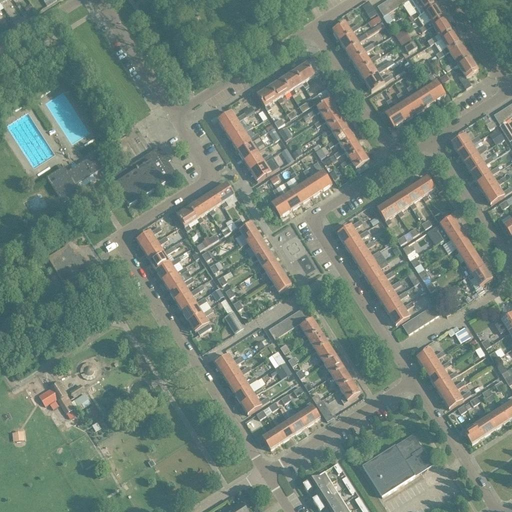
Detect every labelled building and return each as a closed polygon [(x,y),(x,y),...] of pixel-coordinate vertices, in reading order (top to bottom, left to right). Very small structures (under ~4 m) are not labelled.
[(389,0),(386,2),(392,12),(398,8),(392,0),(389,0)] [(392,0),(398,8),(403,5),(399,0),(392,0)] [(411,0),(408,2),(415,14),(410,17),(413,22),(423,15),(435,7),(437,6),(435,2),(433,3),(430,0),(411,0)] [(381,5),(387,15),(392,12),(386,2),(381,5)] [(29,5),(23,9),(26,14),(32,10),(29,5)] [(387,15),(381,5),(376,8),(382,18),(387,15)] [(421,35),(431,28),(443,20),(444,20),(446,19),(443,15),(441,16),(435,7),(423,15),(429,23),(418,30),(421,35)] [(371,9),(365,13),(369,20),(376,16),(371,9)] [(383,19),(382,19),(386,26),(392,23),(387,16),(383,19)] [(377,18),(367,24),(370,29),(380,22),(377,18)] [(431,28),(440,41),(452,33),(454,32),(451,28),(449,29),(444,20),(443,20),(431,28)] [(10,22),(6,25),(9,31),(14,28),(11,24),(10,22)] [(351,35),(359,29),(360,29),(357,25),(348,31),(344,24),(331,33),(337,43),(351,35)] [(381,24),(363,35),(364,35),(366,39),(384,28),(381,24)] [(404,30),(394,37),(401,48),(411,41),(404,30)] [(438,61),(448,54),(460,46),(462,45),(460,41),(458,42),(452,33),(440,41),(445,49),(435,56),(438,61)] [(344,53),(357,45),(366,39),(364,35),(355,41),(351,35),(337,43),(344,53)] [(429,48),(437,43),(434,38),(427,43),(427,45),(429,48)] [(407,55),(416,50),(412,44),(403,50),(407,55)] [(350,63),(364,55),(373,49),(370,46),(361,51),(357,45),(344,53),(350,63)] [(443,69),(446,74),(457,67),(456,67),(468,59),(469,59),(471,58),(468,54),(466,55),(460,46),(448,54),(454,62),(443,69)] [(364,55),(350,63),(357,74),(370,65),(379,59),(377,56),(368,61),(364,55)] [(456,67),(457,67),(462,76),(457,80),(465,91),(470,88),(465,80),(477,73),(469,59),(468,59),(456,67)] [(370,65),(357,74),(363,84),(377,75),(392,65),(390,61),(374,71),(370,65)] [(301,86),(303,90),(307,87),(305,83),(313,78),(318,75),(310,62),(293,73),(301,86)] [(410,70),(405,62),(401,64),(406,73),(410,70)] [(289,93),(288,94),(291,98),(295,95),(292,91),(301,86),(293,73),(281,81),(289,93)] [(377,75),(363,84),(370,94),(383,86),(383,85),(392,80),(390,76),(381,82),(377,75)] [(408,75),(403,78),(407,84),(412,80),(408,75)] [(425,91),(434,104),(444,97),(435,84),(430,75),(426,78),(431,87),(425,91)] [(444,76),(438,80),(442,85),(448,81),(444,76)] [(280,99),(288,94),(289,93),(281,81),(268,89),(276,101),(279,106),(283,103),(280,99)] [(415,97),(423,110),(434,104),(425,91),(419,82),(416,84),(421,93),(415,97)] [(401,97),(413,117),(423,110),(415,97),(409,88),(406,91),(407,93),(401,97)] [(256,97),(266,114),(270,111),(268,107),(276,101),(268,89),(256,97)] [(395,110),(403,123),(413,117),(401,97),(399,95),(395,97),(401,106),(395,110)] [(310,101),(314,106),(320,102),(317,97),(310,101)] [(298,109),(301,114),(314,106),(310,101),(298,109)] [(393,130),(403,123),(395,110),(389,101),(385,104),(391,112),(381,119),(384,124),(388,122),(393,130)] [(322,120),(335,112),(329,102),(315,110),(316,110),(307,116),(309,120),(318,114),(322,120)] [(250,107),(242,113),(243,115),(245,119),(254,113),(250,107)] [(509,121),(511,118),(511,113),(508,107),(503,111),(509,121)] [(506,122),(509,121),(503,111),(498,114),(504,124),(506,122)] [(325,124),(329,131),(342,122),(335,112),(322,120),(313,126),(316,130),(325,124)] [(261,113),(257,116),(262,123),(266,120),(261,113)] [(286,117),(289,122),(296,118),(292,113),(286,117)] [(217,123),(223,133),(236,124),(245,119),(243,115),(234,121),(230,114),(217,123)] [(499,127),(504,124),(498,114),(493,117),(499,127)] [(487,116),(480,120),(484,125),(488,132),(495,128),(487,116)] [(273,125),(277,130),(283,126),(280,120),(273,125)] [(342,122),(329,131),(320,136),(322,140),(331,134),(335,141),(348,132),(342,122)] [(511,131),(506,122),(504,124),(499,127),(498,128),(508,144),(511,141),(511,131)] [(230,143),(243,135),(253,128),(250,125),(241,131),(236,124),(223,133),(230,143)] [(285,129),(278,134),(284,143),(291,138),(285,129)] [(497,131),(488,137),(494,147),(503,141),(497,131)] [(348,132),(335,141),(326,146),(329,150),(337,145),(342,151),(355,142),(348,132)] [(247,141),(243,135),(230,143),(236,153),(258,139),(261,138),(258,134),(247,141)] [(275,134),(269,137),(274,144),(279,141),(275,134)] [(457,156),(470,147),(479,142),(477,138),(468,144),(464,137),(450,146),(457,156)] [(243,164),(256,155),(265,149),(258,139),(236,153),(243,164)] [(355,142),(342,151),(333,157),(335,160),(344,155),(348,161),(361,153),(355,142)] [(463,166),(477,158),(486,152),(483,148),(474,154),(470,147),(457,156),(463,166)] [(130,167),(109,180),(116,190),(128,209),(177,178),(158,149),(130,167)] [(285,151),(280,154),(284,160),(289,157),(285,151)] [(361,153),(348,161),(339,167),(342,171),(350,165),(355,171),(368,163),(361,153)] [(250,174),(263,165),(272,159),(269,156),(260,161),(256,155),(243,164),(250,174)] [(82,163),(91,177),(102,170),(96,161),(95,162),(92,158),(92,157),(82,163)] [(333,157),(324,162),(327,167),(336,162),(335,160),(333,157)] [(470,176),(483,168),(492,162),(490,158),(481,164),(477,158),(463,166),(470,176)] [(263,165),(250,174),(256,184),(269,175),(278,169),(272,159),(263,165)] [(91,177),(82,163),(66,174),(74,187),(91,177)] [(312,180),(320,194),(330,187),(322,174),(316,165),(312,167),(318,176),(312,180)] [(476,186),(490,178),(499,172),(496,168),(487,174),(483,168),(470,176),(476,186)] [(62,203),(78,193),(74,187),(66,174),(63,170),(47,180),(62,203)] [(336,170),(328,175),(333,182),(340,178),(336,170)] [(308,183),(301,187),(310,200),(320,194),(312,180),(306,171),(302,174),(308,183)] [(275,177),(268,181),(271,186),(278,182),(275,177)] [(291,193),(300,207),(310,200),(301,187),(296,178),(292,180),(298,189),(291,193)] [(494,184),(490,178),(476,186),(483,197),(496,188),(505,182),(503,179),(494,184)] [(421,199),(421,200),(424,204),(428,201),(425,197),(433,192),(434,192),(426,179),(413,187),(421,199)] [(281,200),(289,213),(300,207),(291,193),(286,184),(282,187),(287,196),(281,200)] [(220,206),(223,210),(227,207),(224,203),(233,198),(225,185),(213,193),(220,206)] [(409,207),(411,212),(415,209),(413,205),(421,200),(421,199),(413,187),(401,195),(409,207)] [(483,197),(489,207),(503,198),(511,193),(509,189),(500,194),(496,188),(483,197)] [(32,189),(16,201),(25,213),(41,202),(32,189)] [(289,213),(281,200),(275,191),(272,193),(277,202),(271,206),(279,220),(289,213)] [(208,214),(211,218),(215,215),(212,211),(220,206),(213,193),(200,201),(208,214)] [(400,213),(409,207),(401,195),(389,203),(396,215),(399,220),(403,217),(400,213)] [(196,221),(195,222),(198,226),(202,223),(200,219),(208,214),(200,201),(188,209),(196,221)] [(508,207),(505,202),(498,206),(501,212),(508,207)] [(396,215),(389,203),(376,211),(387,227),(391,225),(388,221),(396,215)] [(188,209),(175,217),(186,234),(190,231),(187,227),(195,222),(196,221),(188,209)] [(433,218),(436,224),(443,219),(439,214),(433,218)] [(510,240),(511,238),(511,215),(509,218),(511,222),(503,227),(502,227),(510,240)] [(375,218),(368,222),(372,228),(378,224),(375,218)] [(447,239),(459,231),(451,219),(435,229),(437,233),(436,233),(442,242),(443,242),(447,239)] [(239,220),(232,225),(236,230),(242,226),(239,220)] [(343,247),(356,238),(352,232),(361,226),(359,222),(350,228),(336,236),(343,247)] [(420,226),(424,232),(430,227),(427,222),(420,226)] [(232,225),(226,228),(230,234),(236,230),(232,225)] [(246,246),(259,238),(251,225),(234,236),(237,240),(241,237),(246,245),(246,246)] [(220,232),(223,238),(230,234),(226,228),(220,232)] [(142,253),(155,244),(151,238),(160,232),(158,229),(149,234),(136,242),(142,253)] [(408,234),(411,239),(418,235),(415,230),(408,234)] [(349,257),(363,248),(359,242),(370,235),(368,231),(365,233),(356,238),(343,247),(349,257)] [(447,239),(443,242),(445,246),(450,243),(455,251),(467,244),(459,231),(447,239)] [(207,240),(211,246),(217,241),(214,236),(207,240)] [(203,242),(201,244),(205,250),(211,246),(207,240),(206,238),(202,241),(203,242)] [(246,246),(246,245),(242,248),(244,252),(249,249),(254,258),(266,250),(259,238),(246,246)] [(402,238),(396,242),(399,247),(406,243),(402,238)] [(162,255),(158,248),(167,243),(164,239),(155,244),(142,253),(149,263),(162,255)] [(80,263),(72,249),(66,252),(60,240),(38,252),(52,278),(80,263)] [(356,267),(369,258),(365,252),(374,246),(372,243),(363,248),(349,257),(356,267)] [(195,248),(198,254),(205,250),(201,244),(195,248)] [(457,255),(463,264),(475,256),(467,244),(455,251),(451,254),(453,258),(457,255)] [(162,255),(149,263),(155,273),(168,265),(164,258),(180,248),(178,245),(162,255)] [(401,250),(409,263),(414,260),(407,247),(401,250)] [(254,258),(250,260),(252,264),(257,262),(262,270),(274,263),(266,250),(254,258)] [(299,272),(308,268),(299,250),(290,255),(299,272)] [(362,277),(376,269),(372,262),(380,257),(378,253),(369,259),(369,258),(356,267),(362,277)] [(185,254),(177,259),(180,263),(187,258),(185,254)] [(205,264),(210,261),(206,254),(200,257),(205,264)] [(463,264),(459,266),(461,270),(465,268),(471,276),(483,268),(475,256),(463,264)] [(177,259),(168,265),(155,273),(162,283),(175,275),(171,268),(180,263),(177,259)] [(409,263),(417,275),(422,272),(414,260),(409,263)] [(218,263),(214,266),(218,273),(222,270),(218,263)] [(262,270),(258,273),(260,277),(264,274),(270,282),(270,283),(282,275),(274,263),(262,270)] [(385,263),(376,269),(362,277),(369,287),(382,279),(378,272),(387,267),(385,263)] [(218,273),(214,266),(208,269),(213,276),(218,273)] [(491,281),(483,268),(471,276),(466,279),(469,283),(473,280),(479,288),(478,289),(474,292),(479,299),(485,296),(480,288),(491,281)] [(168,294),(181,285),(190,279),(184,269),(175,275),(162,283),(168,294)] [(39,270),(33,274),(38,282),(44,278),(39,270)] [(422,272),(417,275),(421,282),(427,279),(422,272)] [(382,279),(369,287),(375,297),(389,289),(385,283),(393,277),(391,273),(382,279)] [(290,288),(282,275),(270,283),(270,282),(265,285),(268,289),(265,291),(271,300),(290,288)] [(221,278),(216,282),(220,288),(226,285),(221,278)] [(174,304),(188,295),(184,289),(193,283),(190,279),(181,285),(168,294),(174,304)] [(375,297),(382,308),(395,299),(391,293),(401,287),(398,283),(389,289),(375,297)] [(430,284),(425,288),(429,294),(434,291),(430,284)] [(181,314),(194,305),(190,299),(203,291),(201,287),(188,295),(174,304),(181,314)] [(218,291),(211,295),(216,303),(222,299),(218,291)] [(229,291),(224,294),(228,301),(234,297),(229,291)] [(395,299),(382,308),(388,318),(402,309),(397,303),(407,297),(405,293),(395,299)] [(438,297),(433,300),(437,307),(442,303),(438,297)] [(203,300),(194,305),(181,314),(187,324),(201,316),(197,309),(206,304),(203,300)] [(224,301),(220,304),(228,317),(232,314),(224,301)] [(236,301),(230,304),(236,313),(241,310),(236,301)] [(395,328),(408,320),(404,313),(413,308),(410,304),(402,309),(388,318),(395,328)] [(439,317),(432,307),(427,310),(434,320),(439,317)] [(210,310),(201,316),(187,324),(194,334),(196,333),(198,338),(210,330),(203,319),(212,314),(210,310)] [(427,310),(422,314),(428,323),(434,320),(427,310)] [(223,319),(234,336),(242,331),(232,314),(228,317),(227,317),(223,319)] [(422,314),(417,317),(423,327),(428,323),(422,314)] [(300,325),(294,315),(289,318),(295,328),(300,325)] [(508,335),(511,332),(511,315),(500,323),(501,323),(506,331),(502,334),(504,338),(509,335),(508,335)] [(417,317),(412,320),(418,330),(423,327),(417,317)] [(295,328),(289,318),(284,322),(290,332),(295,328)] [(412,320),(406,324),(413,334),(418,330),(412,320)] [(307,341),(319,333),(311,321),(299,329),(305,337),(300,340),(303,344),(307,342),(307,341)] [(290,332),(284,322),(278,325),(285,335),(290,332)] [(406,324),(401,327),(407,337),(413,334),(406,324)] [(285,335),(278,325),(273,328),(279,338),(285,335)] [(279,338),(273,328),(267,332),(274,342),(279,338)] [(452,330),(446,333),(449,338),(453,336),(458,333),(455,328),(452,330)] [(458,333),(453,336),(459,346),(469,340),(469,339),(463,330),(458,333)] [(311,357),(315,354),(327,346),(319,333),(307,341),(307,342),(313,350),(308,352),(311,357)] [(485,341),(480,344),(484,351),(490,348),(485,341)] [(259,342),(254,345),(258,351),(263,347),(259,342)] [(473,342),(468,345),(472,350),(477,347),(473,342)] [(323,366),(335,358),(327,346),(315,354),(320,362),(316,365),(319,369),(323,366)] [(283,357),(288,353),(284,347),(279,350),(283,357)] [(422,371),(435,362),(444,356),(442,353),(433,358),(428,352),(415,360),(422,371)] [(277,353),(271,357),(278,368),(284,364),(277,353)] [(488,357),(492,363),(498,360),(493,353),(488,357)] [(221,376),(234,368),(243,362),(240,358),(232,364),(227,357),(214,366),(221,376)] [(331,378),(343,370),(335,358),(323,366),(328,375),(324,377),(327,381),(331,379),(331,378)] [(292,359),(287,363),(291,369),(296,366),(292,359)] [(439,368),(435,362),(422,371),(428,381),(442,372),(450,367),(448,363),(439,368)] [(80,369),(79,374),(80,376),(83,379),(86,381),(90,381),(94,379),(96,376),(97,372),(95,368),(93,365),(89,364),(85,364),(82,366),(80,369)] [(274,371),(273,371),(276,375),(280,382),(290,375),(284,364),(278,368),(274,371)] [(234,368),(221,376),(227,386),(240,378),(253,370),(251,366),(238,374),(234,368)] [(496,369),(500,376),(505,372),(501,366),(496,369)] [(334,394),(339,391),(338,391),(351,383),(343,370),(331,378),(331,379),(336,387),(332,390),(334,394)] [(300,372),(295,375),(299,382),(304,378),(300,372)] [(442,372),(428,381),(435,391),(448,382),(457,377),(455,373),(446,379),(442,372)] [(234,397),(247,388),(256,383),(253,379),(245,384),(240,378),(227,386),(234,397)] [(67,387),(69,390),(73,396),(82,391),(76,382),(67,387)] [(441,401),(458,390),(463,387),(461,383),(452,389),(448,382),(435,391),(441,401)] [(338,391),(339,391),(344,399),(340,402),(342,406),(359,395),(351,383),(338,391)] [(497,392),(503,388),(500,383),(493,387),(497,392)] [(57,402),(66,397),(57,384),(48,389),(49,390),(38,398),(44,408),(56,401),(57,402)] [(308,384),(303,387),(307,394),(312,390),(308,384)] [(251,395),(247,388),(234,397),(240,407),(253,398),(262,393),(260,389),(251,395)] [(296,398),(302,394),(299,389),(292,393),(296,398)] [(458,390),(441,401),(448,411),(461,403),(470,397),(467,393),(459,399),(456,395),(459,392),(458,390)] [(491,396),(488,391),(481,395),(484,400),(491,396)] [(83,395),(74,402),(80,411),(89,405),(83,395)] [(315,406),(319,403),(320,403),(316,396),(310,400),(315,406)] [(57,402),(62,410),(65,416),(74,410),(66,397),(57,402)] [(290,402),(286,397),(280,401),(283,406),(290,402)] [(253,398),(240,407),(247,417),(260,409),(269,403),(266,399),(257,405),(253,398)] [(500,411),(508,423),(511,420),(511,401),(510,398),(506,401),(508,405),(500,410),(500,411)] [(475,399),(468,403),(472,408),(479,404),(475,399)] [(319,421),(309,404),(305,407),(307,411),(299,416),(307,429),(319,421)] [(274,405),(267,409),(271,414),(277,410),(274,405)] [(488,419),(495,431),(508,423),(500,411),(500,410),(497,406),(493,409),(496,413),(488,418),(488,419)] [(460,416),(466,412),(464,408),(463,407),(456,411),(460,416)] [(77,416),(74,410),(65,416),(69,421),(77,416)] [(265,418),(262,412),(255,417),(259,422),(265,418)] [(299,416),(296,412),(292,415),(295,419),(287,424),(286,424),(294,437),(307,429),(299,416)] [(484,421),(475,426),(483,439),(495,431),(488,419),(488,418),(485,414),(481,417),(484,421)] [(333,420),(330,415),(323,419),(326,424),(333,420)] [(283,427),(274,432),(282,445),(294,437),(286,424),(287,424),(284,420),(280,423),(283,427)] [(475,426),(473,422),(469,425),(471,429),(463,434),(462,434),(470,447),(483,439),(475,426)] [(274,432),(272,428),(268,430),(270,435),(262,440),(262,439),(261,440),(269,453),(282,445),(274,432)] [(5,439),(16,438),(16,429),(5,429),(5,439)] [(361,469),(381,499),(431,467),(412,437),(361,469)] [(337,476),(341,473),(336,466),(332,468),(337,476)] [(310,497),(330,484),(323,474),(302,487),(306,493),(310,497)] [(341,482),(345,489),(349,486),(345,479),(341,482)] [(316,508),(337,494),(330,484),(310,497),(313,502),(312,502),(316,508)] [(349,486),(345,489),(350,496),(354,493),(349,486)] [(331,511),(343,505),(337,494),(316,508),(318,511),(331,511)] [(358,509),(362,507),(358,499),(354,502),(358,509)]
